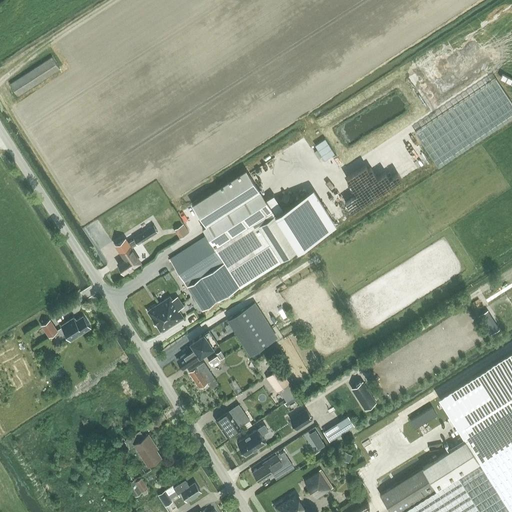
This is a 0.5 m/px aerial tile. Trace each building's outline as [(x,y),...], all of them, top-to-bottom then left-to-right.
[(18,96),(60,69),(53,57),(10,84),(18,96)] [(511,102),(496,78),(413,134),(435,167),(511,116),(511,102)] [(325,138),(315,145),(318,150),(315,152),(319,159),(322,157),(324,160),(334,153),(325,138)] [(350,190),(360,206),(379,195),(364,169),(347,179),(353,189),(350,190)] [(211,226),(261,193),(246,171),(192,206),(207,228),(211,226)] [(211,226),(207,228),(203,231),(206,235),(207,234),(214,246),(217,244),(218,245),(242,229),(243,231),(273,212),(261,193),(211,226)] [(306,193),(275,213),(298,249),(329,229),(306,193)] [(331,199),(335,205),(340,202),(336,195),(331,199)] [(335,223),(345,217),(342,212),(337,215),(333,208),(329,211),(335,223)] [(203,311),(216,302),(216,301),(240,286),(281,260),(284,264),(293,258),(291,254),(298,249),(275,213),(245,233),(242,229),(218,245),(217,244),(214,246),(207,234),(192,244),(170,259),(203,311)] [(180,237),(188,232),(183,224),(175,229),(180,237)] [(154,225),(134,238),(134,239),(137,244),(138,244),(157,231),(154,225)] [(125,239),(116,244),(121,251),(125,259),(118,263),(124,272),(140,262),(131,248),(137,244),(134,239),(128,243),(125,239)] [(170,296),(153,307),(147,310),(154,321),(161,331),(183,317),(179,309),(184,306),(182,303),(177,296),(172,299),(170,296)] [(245,307),(227,319),(250,355),(268,343),(245,307)] [(491,334),(499,329),(487,310),(479,316),(491,334)] [(71,340),(91,327),(83,315),(76,320),(73,317),(61,325),(71,340)] [(49,336),(58,331),(50,319),(41,325),(49,336)] [(185,354),(177,359),(183,368),(200,357),(214,347),(204,333),(190,342),(194,349),(186,354),(185,354)] [(211,365),(220,360),(217,355),(208,361),(211,365)] [(199,387),(208,381),(212,387),(218,383),(204,361),(189,371),(199,387)] [(269,375),(279,389),(284,386),(289,382),(278,368),(269,375)] [(229,381),(233,389),(238,387),(234,379),(229,381)] [(362,381),(352,388),(365,407),(375,401),(362,381)] [(284,386),(291,395),(295,391),(289,382),(284,386)] [(286,405),(296,398),(294,394),(284,401),(286,405)] [(480,459),(436,488),(399,511),(511,511),(511,404),(465,435),(467,439),(480,459)] [(215,420),(226,436),(249,420),(244,412),(239,415),(234,409),(233,408),(215,420)] [(290,418),(297,428),(312,418),(306,408),(290,418)] [(322,429),(328,440),(355,427),(349,415),(322,429)] [(264,423),(237,441),(245,455),(266,441),(262,434),(268,430),(264,423)] [(309,434),(318,448),(324,444),(315,430),(309,434)] [(148,466),(161,458),(154,446),(155,446),(149,436),(145,438),(140,431),(125,441),(130,448),(135,445),(148,466)] [(480,459),(467,439),(422,467),(436,488),(480,459)] [(352,455),(345,452),(343,457),(349,460),(352,455)] [(265,465),(253,472),(260,482),(273,474),(277,480),(290,472),(283,461),(281,462),(277,455),(264,464),(265,465)] [(233,475),(239,470),(236,466),(230,470),(233,475)] [(391,511),(399,511),(436,488),(422,467),(380,494),(391,511)] [(334,487),(322,469),(305,481),(317,499),(334,487)] [(120,475),(126,480),(131,475),(125,470),(120,475)] [(135,497),(142,492),(148,488),(142,478),(135,481),(134,480),(127,484),(135,497)] [(185,479),(173,487),(176,491),(177,493),(181,491),(187,501),(201,492),(195,482),(189,486),(185,479)] [(165,506),(172,502),(165,491),(158,495),(165,506)] [(278,511),(306,511),(307,511),(295,494),(275,507),(278,511)]
